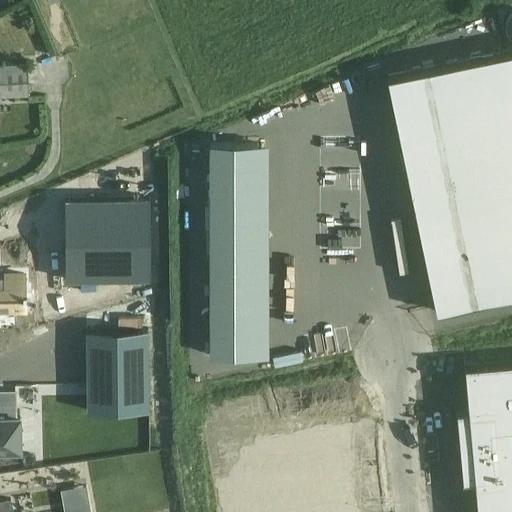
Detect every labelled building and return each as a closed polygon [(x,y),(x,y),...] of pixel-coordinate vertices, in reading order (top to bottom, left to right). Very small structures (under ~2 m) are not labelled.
[(511,49),(387,75),(437,311),(511,295),(511,49)] [(0,95),(30,94),(29,64),(0,65),(0,95)] [(259,141),(209,141),(213,316),(256,316),(259,141)] [(312,176),(283,222),(320,246),(350,199),(312,176)] [(152,207),(80,207),(80,277),(152,277),(152,207)] [(18,278),(0,279),(0,308),(20,307),(18,278)] [(256,316),(213,316),(213,350),(256,350),(256,316)] [(148,331),(86,331),(87,410),(149,410),(148,331)] [(300,349),(272,354),(274,365),(302,360),(300,349)] [(468,409),(456,410),(463,481),(475,480),(477,511),(511,511),(511,359),(464,364),(468,409)] [(0,449),(20,449),(20,416),(16,416),(15,390),(0,390),(0,449)] [(0,511),(12,511),(10,498),(8,498),(9,501),(0,502),(0,511)]
